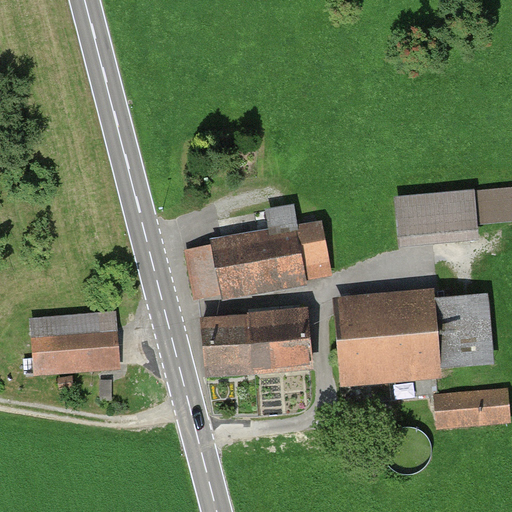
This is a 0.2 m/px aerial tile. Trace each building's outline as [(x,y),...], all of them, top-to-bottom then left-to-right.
[(511,189),(395,201),(400,246),(479,239),(479,231),(511,227),(511,189)] [(272,239),(189,254),(197,302),(329,278),(321,231),(300,234),(297,215),(269,220),(272,239)] [(435,296),(339,304),(346,389),(444,381),(443,371),(492,367),(486,300),(435,305),(435,296)] [(246,318),(252,375),(309,369),(303,312),(246,318)] [(120,369),(115,317),(32,324),(37,376),(120,369)] [(252,375),(246,318),(200,323),(206,380),(252,375)] [(510,423),(507,392),(435,399),(438,430),(510,423)]
